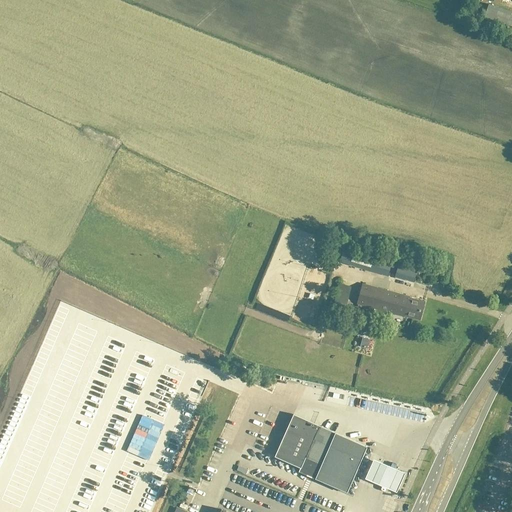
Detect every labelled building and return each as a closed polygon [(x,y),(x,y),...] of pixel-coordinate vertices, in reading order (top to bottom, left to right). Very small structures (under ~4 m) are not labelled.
[(486,10),(483,18),(506,25),(509,16),(486,10)] [(388,277),(393,261),(353,249),(348,265),(388,277)] [(413,283),(417,270),(398,264),(394,277),(413,283)] [(352,288),(338,284),(332,307),(346,310),(352,288)] [(420,321),(425,304),(409,300),(410,298),(362,284),(356,304),(404,318),(405,316),(420,321)] [(362,339),(360,347),(366,349),(369,341),(362,339)] [(293,416),(274,458),(300,469),(298,473),(315,480),(324,484),(346,494),(360,463),(363,464),(366,463),(368,457),(367,454),(364,453),(366,448),(352,442),(344,438),(319,427),(293,416)] [(374,463),(366,481),(381,488),(396,495),(405,476),(390,469),(374,463)] [(197,497),(206,501),(208,495),(199,492),(197,497)]
